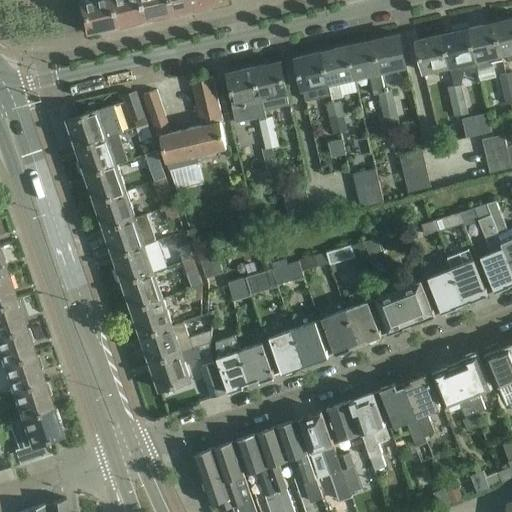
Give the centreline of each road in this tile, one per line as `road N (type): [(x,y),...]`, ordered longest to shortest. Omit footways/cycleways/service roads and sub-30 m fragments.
road 1 (tertiary): [(399,2),(7,88)]
road 2 (residential): [(133,445),(511,313)]
road 3 (secondary): [(133,445),(7,88)]
road 4 (secondary): [(0,129),(113,456)]
